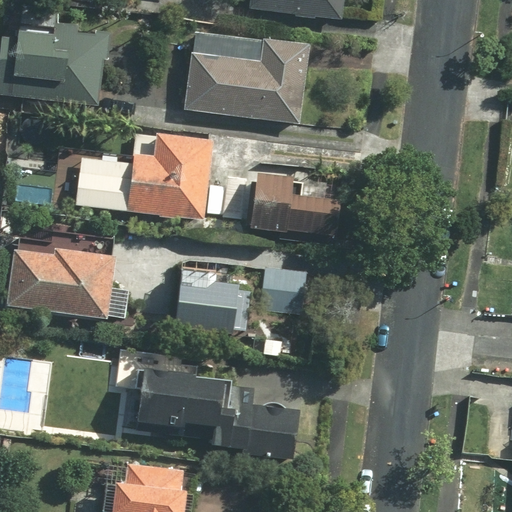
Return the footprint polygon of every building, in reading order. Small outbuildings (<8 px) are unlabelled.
[(343,0),(246,0),(245,11),(341,22),(343,0)] [(0,38),(0,101),(99,108),(102,63),(106,63),(107,49),(108,40),(77,38),(78,28),(57,27),(56,42),(0,38)] [(191,37),(184,114),(279,123),(278,126),(300,128),(307,47),(191,37)] [(209,144),(134,138),(132,166),(78,161),(74,209),(203,220),(209,144)] [(245,233),(284,235),(284,233),(286,201),(286,198),(286,180),(223,178),(221,222),(246,223),(245,233)] [(336,203),(286,201),(284,233),(284,235),(284,239),(335,240),(336,203)] [(109,289),(112,259),(49,253),(48,257),(12,253),(5,313),(124,325),(127,291),(109,289)] [(304,270),(263,267),(261,312),(302,315),(304,270)] [(202,292),(176,290),(172,331),(244,338),(248,290),(203,285),(202,292)] [(53,364),(34,362),(28,428),(47,430),(53,364)] [(135,427),(196,435),(196,442),(211,444),(210,451),(290,461),(296,417),(251,412),(254,391),(225,387),(142,376),(135,427)] [(123,467),(121,487),(111,486),(108,511),(188,511),(190,499),(179,498),(182,473),(123,467)]
